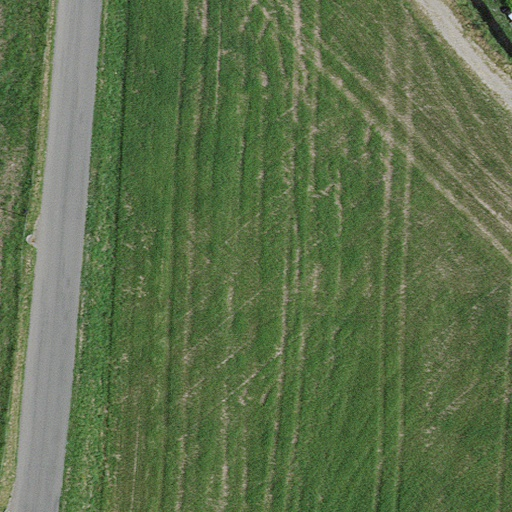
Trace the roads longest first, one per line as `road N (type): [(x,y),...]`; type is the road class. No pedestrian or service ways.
road 1 (residential): [(81,0),(29,511)]
road 2 (track): [(431,0),(511,92)]
